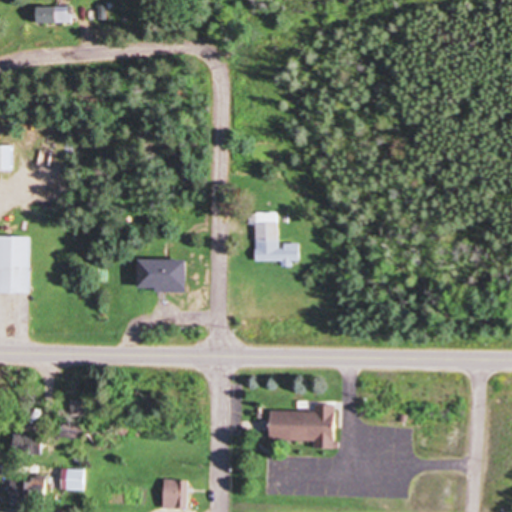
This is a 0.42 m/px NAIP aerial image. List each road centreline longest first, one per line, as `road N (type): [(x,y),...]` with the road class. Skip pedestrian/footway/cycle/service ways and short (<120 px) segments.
road 1 (tertiary): [(511,360),(0,353)]
road 2 (residential): [(217,511),(220,62)]
road 3 (residential): [(5,65),(191,43),(220,62)]
road 4 (residential): [(472,511),(482,360)]
